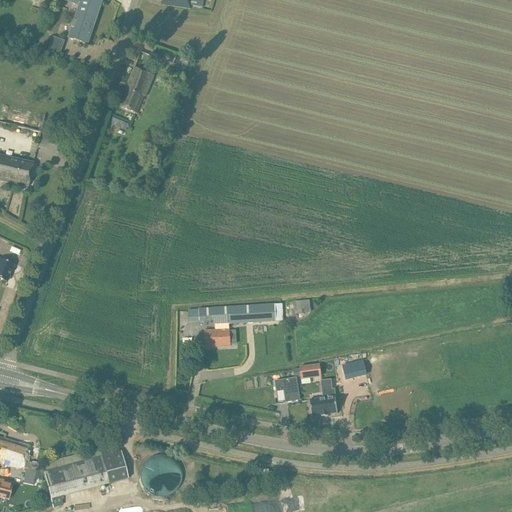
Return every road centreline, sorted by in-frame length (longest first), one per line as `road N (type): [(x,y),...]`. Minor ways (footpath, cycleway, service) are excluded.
road 1 (tertiary): [(48,390),(305,449),(406,449),(511,433)]
road 2 (unclassified): [(3,371),(138,0)]
